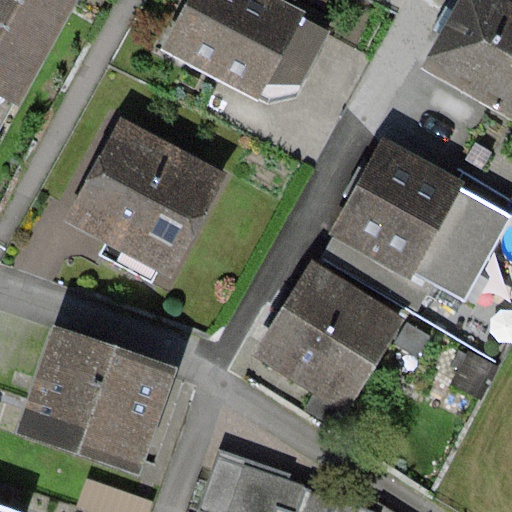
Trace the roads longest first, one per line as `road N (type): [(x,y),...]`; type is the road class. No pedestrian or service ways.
road 1 (residential): [(0,287),(150,340),(208,371),(413,511)]
road 2 (residential): [(127,0),(0,241)]
